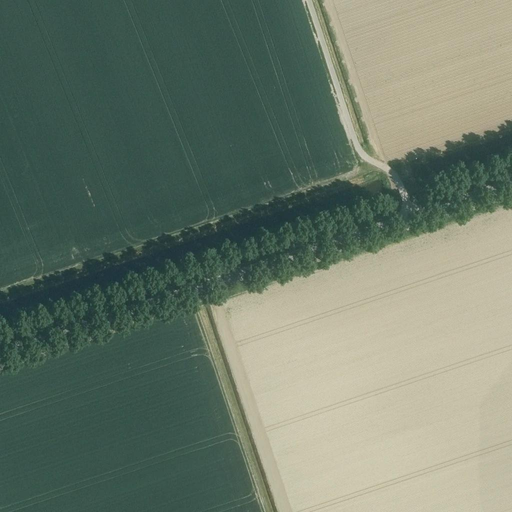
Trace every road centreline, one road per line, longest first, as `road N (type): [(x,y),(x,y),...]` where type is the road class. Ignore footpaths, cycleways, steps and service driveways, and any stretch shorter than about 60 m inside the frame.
road 1 (unclassified): [(0,352),(410,217)]
road 2 (unclassified): [(307,0),(356,146),(392,174),(410,217)]
